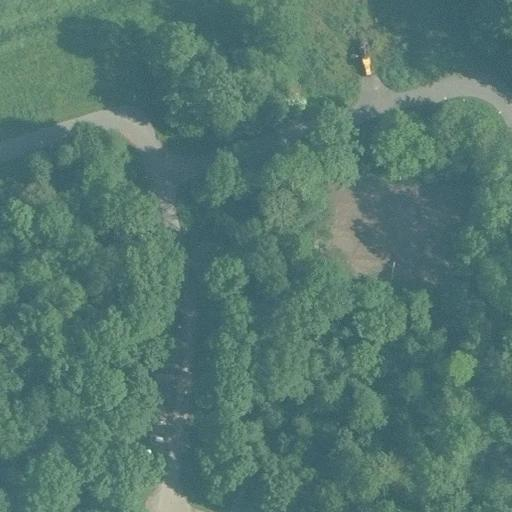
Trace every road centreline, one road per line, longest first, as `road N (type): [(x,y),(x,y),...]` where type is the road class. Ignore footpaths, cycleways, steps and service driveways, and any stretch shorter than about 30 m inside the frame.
road 1 (unclassified): [(157,174),(459,84),(485,87),(511,116)]
road 2 (unclassified): [(157,174),(187,309),(167,511)]
road 3 (unknown): [(335,0),(147,64),(133,85),(135,122)]
road 4 (unclassified): [(0,152),(120,117),(142,132),(157,174)]
